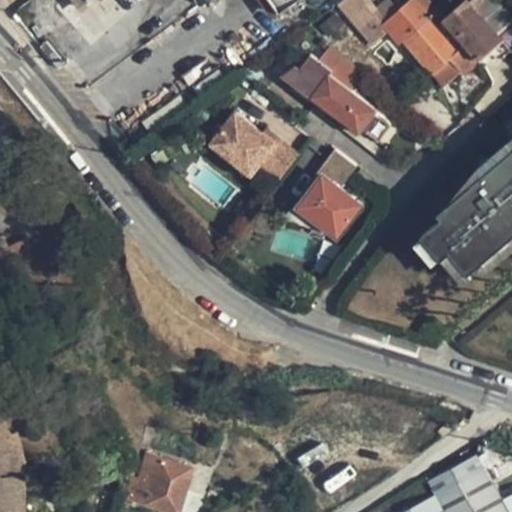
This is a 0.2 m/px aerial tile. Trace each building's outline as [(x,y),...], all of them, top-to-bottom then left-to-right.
[(259,0),(272,18),(281,12),(272,0),(259,0)] [(272,0),(281,12),(298,0),(272,0)] [(368,0),(338,0),(335,2),(357,27),(377,10),(368,0)] [(464,74),(496,46),(459,6),(437,24),(428,16),(426,17),(412,0),(386,21),(383,25),(388,30),(401,44),(405,42),(432,74),(449,58),(462,72),(464,74)] [(466,0),(465,0),(459,6),(496,46),(502,41),(511,51),(511,49),(511,19),(494,0),(470,0),(469,2),(466,0)] [(386,21),(377,10),(357,27),(371,44),(388,30),(383,25),(386,21)] [(355,81),(314,50),(294,77),(322,99),(319,103),(360,133),(363,129),(379,141),(391,125),(375,113),(378,110),(350,88),(355,81)] [(444,88),(462,72),(449,58),(432,74),(444,88)] [(265,133),(238,112),(218,137),(257,167),(261,162),(281,178),(300,154),(268,129),(265,133)] [(257,167),(218,137),(213,143),(252,173),(257,167)] [(357,164),(336,148),(319,171),(323,174),(305,198),(344,229),(363,204),(340,186),(357,164)] [(511,149),(440,211),(444,216),(424,233),(444,257),(452,250),(471,272),(511,237),(511,149)] [(251,180),(266,193),(277,181),(261,168),(251,180)] [(344,229),(305,198),(301,203),(341,233),(344,229)] [(6,418),(0,420),(0,428),(10,447),(13,453),(23,449),(6,418)] [(0,511),(24,511),(25,494),(29,494),(23,449),(13,453),(10,447),(0,428),(0,511)] [(31,447),(23,449),(29,494),(34,493),(38,492),(31,447)] [(146,453),(132,499),(175,511),(178,511),(193,466),(146,453)] [(491,469),(505,496),(511,492),(511,462),(510,459),(491,469)] [(381,511),(505,511),(478,460),(419,491),(381,511)] [(33,511),(34,493),(29,494),(25,494),(24,511),(33,511)]
